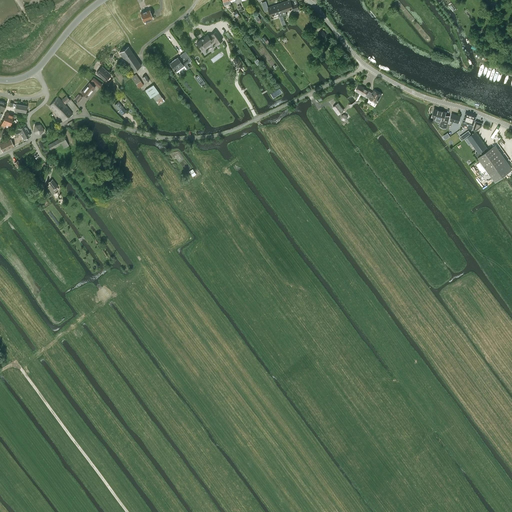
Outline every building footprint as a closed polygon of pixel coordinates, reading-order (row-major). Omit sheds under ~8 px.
[(279,4),(283,16),(287,15),(285,11),(293,8),(295,13),(300,11),(296,0),(289,3),(288,1),(279,4)] [(280,17),(283,16),(279,4),(268,8),(266,1),(262,3),(265,11),(268,10),(270,16),(278,13),(280,17)] [(143,21),(152,17),(149,9),(140,12),(143,21)] [(217,43),(222,40),(215,31),(211,35),(209,37),(208,35),(196,43),(201,49),(212,41),(212,40),(214,39),(217,43)] [(132,71),(141,65),(128,46),(119,52),(132,71)] [(172,61),(169,63),(176,72),(184,65),(187,69),(189,67),(187,64),(191,60),(189,57),(185,51),(180,55),(181,57),(179,58),(178,57),(176,58),(175,58),(172,60),(172,61)] [(238,56),(233,59),(239,69),(244,66),(238,56)] [(111,75),(102,67),(96,73),(105,81),(111,75)] [(139,88),(143,85),(136,74),(134,75),(131,72),(129,74),(136,84),(139,88)] [(93,77),(91,81),(97,86),(99,82),(93,77)] [(87,97),(95,87),(89,83),(81,92),(87,97)] [(153,84),(145,90),(151,98),(153,97),(159,92),(153,84)] [(376,103),(381,94),(374,90),(373,93),(360,85),(356,91),(376,103)] [(62,120),(72,113),(64,103),(57,96),(49,106),(62,120)] [(119,110),(123,107),(118,101),(114,105),(119,110)] [(343,110),(338,103),(333,107),(338,114),(343,110)] [(446,128),(449,116),(445,115),(445,113),(440,111),(440,110),(434,109),(432,117),(442,120),(440,126),(446,128)] [(6,112),(1,124),(8,127),(14,115),(6,112)] [(450,120),(459,122),(461,116),(451,113),(450,120)] [(466,113),(465,113),(462,121),(467,123),(468,124),(468,123),(473,125),(472,129),(476,130),(481,126),(482,123),(476,121),(475,122),(474,122),(476,117),(472,115),(469,114),(469,115),(466,113)] [(40,134),(44,129),(41,124),(34,125),(34,131),(40,134)] [(18,129),(13,131),(13,132),(16,136),(19,134),(19,132),(20,132),(24,139),(30,135),(24,125),(18,128),(18,129)] [(475,154),(489,174),(495,181),(511,169),(511,168),(495,145),(489,150),(487,148),(487,147),(475,131),(467,137),(478,152),(475,154)] [(64,148),(68,145),(63,136),(48,144),(50,149),(61,144),(64,148)] [(0,145),(3,151),(12,146),(9,140),(0,144),(0,145)] [(48,183),(53,189),(57,186),(52,179),(48,183)]
